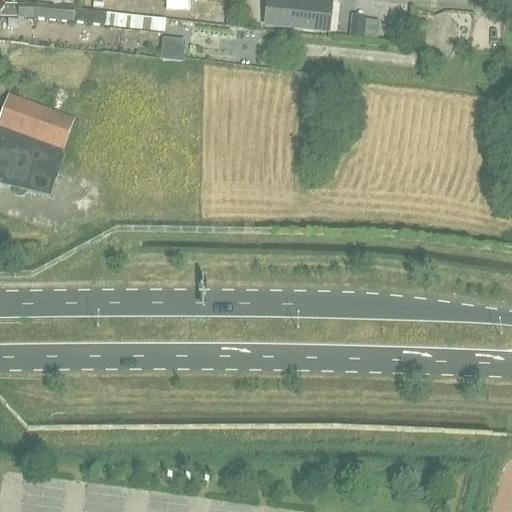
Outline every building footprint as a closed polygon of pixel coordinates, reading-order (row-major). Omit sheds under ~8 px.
[(197,0),(182,0),(180,22),(195,24),(198,0),(197,0)] [(264,19),(264,0),(238,0),(238,17),(264,19)] [(267,0),(265,26),(273,27),(328,33),(331,6),(276,0),(267,0)] [(76,9),(41,7),(6,4),(2,9),(0,8),(0,18),(75,24),(75,23),(107,27),(109,16),(109,14),(89,12),(76,10),(76,9)] [(165,23),(149,21),(109,16),(107,27),(107,28),(148,33),(164,35),(165,23)] [(359,35),(373,35),(373,19),(360,19),(359,35)] [(374,24),(374,38),(387,38),(387,24),(374,24)] [(9,95),(0,119),(0,185),(50,196),(65,154),(63,153),(75,118),(9,95)]
